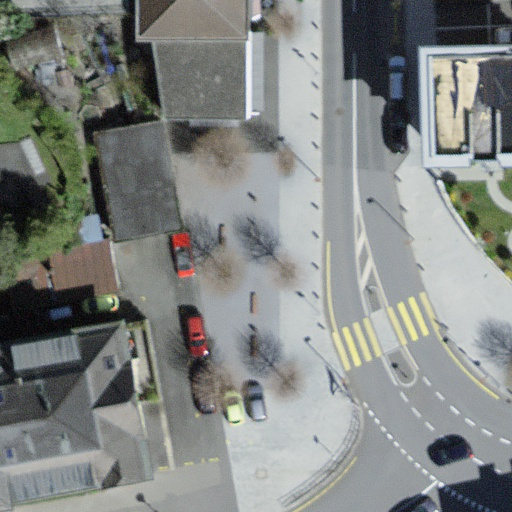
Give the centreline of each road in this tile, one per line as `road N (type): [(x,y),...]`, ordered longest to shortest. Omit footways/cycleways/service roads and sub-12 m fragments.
road 1 (secondary): [(355,152),(345,253),(357,342),(380,393),(451,466)]
road 2 (secondary): [(485,407),(433,356),(412,317),(377,237),(355,152)]
road 3 (secondary): [(355,0),(355,152)]
